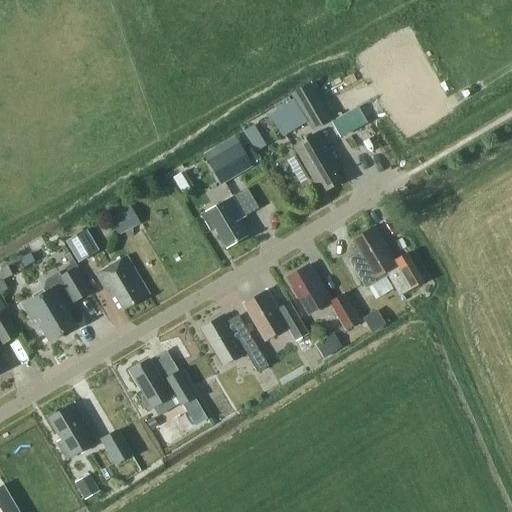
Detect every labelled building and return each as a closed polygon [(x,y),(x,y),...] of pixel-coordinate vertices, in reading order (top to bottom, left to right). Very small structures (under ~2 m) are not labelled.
[(330,122),(311,87),(293,97),(295,100),(307,121),(313,132),(330,122)] [(307,121),(295,100),(269,115),(282,137),(307,121)] [(338,134),(368,123),(361,106),(332,117),(338,134)] [(340,168),(326,145),(318,131),(307,138),(293,146),(298,155),(311,178),(316,187),(321,184),(325,191),(340,182),(334,171),(340,168)] [(264,147),(258,137),(250,142),(256,152),(264,147)] [(208,163),(220,185),(253,166),(241,145),(208,163)] [(298,155),(286,161),(300,185),(311,178),(298,155)] [(174,179),(181,192),(188,188),(186,184),(181,175),(174,179)] [(216,228),(227,247),(247,236),(238,221),(245,217),(233,196),(202,214),(212,231),(216,228)] [(118,236),(140,224),(131,207),(109,218),(118,236)] [(361,255),(351,261),(355,268),(367,289),(368,288),(388,277),(388,276),(385,272),(396,266),(410,291),(412,293),(425,286),(407,255),(395,262),(374,226),(352,239),(361,255)] [(98,250),(86,230),(66,242),(78,262),(98,250)] [(30,252),(20,258),(25,265),(35,260),(30,252)] [(112,288),(124,309),(149,295),(126,256),(97,273),(107,291),(112,288)] [(343,294),(332,301),(310,265),(287,279),(308,314),(329,302),(346,330),(360,322),(343,294)] [(0,294),(9,290),(4,280),(13,276),(8,266),(0,270),(0,294)] [(387,270),(385,272),(388,276),(388,277),(395,289),(400,297),(410,291),(396,266),(387,270)] [(65,300),(71,297),(74,303),(90,293),(75,267),(59,276),(57,273),(43,281),(43,294),(24,305),(32,320),(36,318),(50,341),(76,326),(65,307),(68,305),(65,300)] [(266,290),(244,302),(267,341),(288,329),(296,342),(308,335),(289,302),(278,309),(266,290)] [(0,311),(0,339),(3,345),(19,336),(4,309),(0,311)] [(363,319),(372,334),(385,325),(381,318),(377,320),(372,313),(363,319)] [(248,333),(238,339),(224,315),(201,328),(223,365),(247,351),(259,371),(267,366),(248,333)] [(338,350),(329,337),(316,345),(324,359),(338,350)] [(137,394),(148,411),(171,397),(149,358),(129,370),(141,391),(137,394)] [(165,379),(181,406),(196,398),(180,370),(165,379)] [(58,442),(68,459),(97,442),(75,403),(49,418),(61,440),(58,442)] [(153,418),(147,422),(152,430),(158,426),(153,418)] [(100,439),(115,465),(133,454),(118,429),(100,439)] [(77,486),(85,500),(99,491),(91,478),(77,486)] [(18,511),(3,486),(0,487),(0,511),(18,511)]
